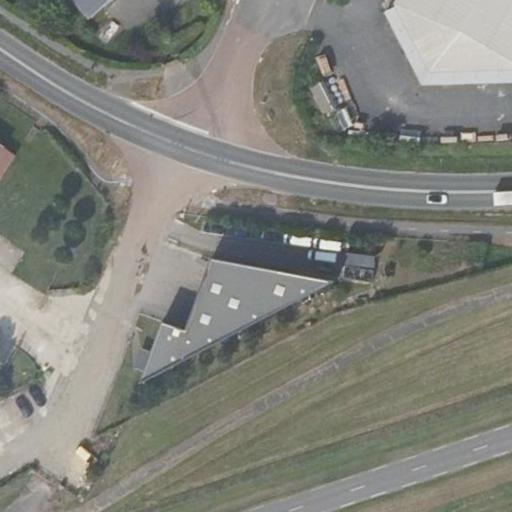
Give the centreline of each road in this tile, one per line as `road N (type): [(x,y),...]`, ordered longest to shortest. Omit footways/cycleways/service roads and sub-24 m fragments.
road 1 (unclassified): [(54,453),(154,192),(186,147)]
road 2 (secondary): [(186,147),(296,177),(402,190),(511,190)]
road 3 (secondary): [(0,51),(92,108),(186,147)]
road 4 (unclassified): [(186,147),(282,0)]
